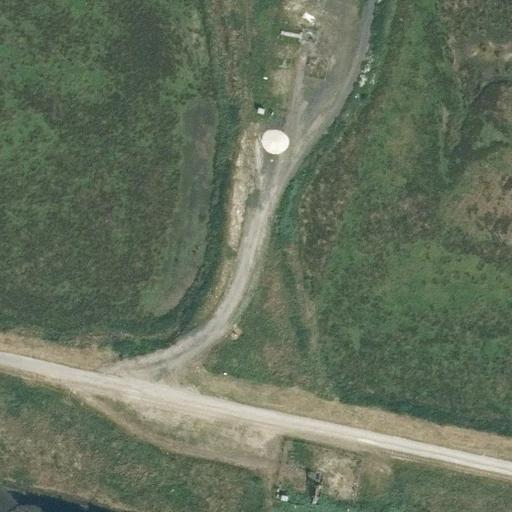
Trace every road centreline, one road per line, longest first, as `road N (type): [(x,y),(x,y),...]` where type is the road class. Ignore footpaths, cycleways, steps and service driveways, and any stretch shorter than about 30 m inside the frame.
road 1 (track): [(0,350),(511,465)]
road 2 (track): [(153,384),(195,356),(249,278),(303,51)]
